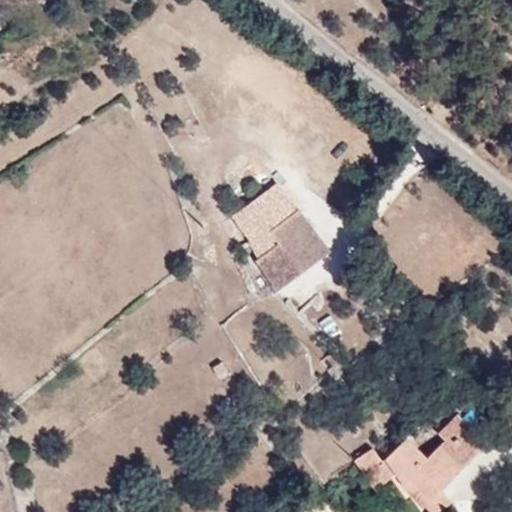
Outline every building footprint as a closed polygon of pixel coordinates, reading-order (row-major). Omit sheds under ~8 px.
[(284,237),(303,224),(287,201),(238,233),(254,258),(284,237)] [(333,271),(303,224),(284,237),(313,283),(333,271)] [(287,300),(313,283),(284,237),(254,258),(253,259),(261,274),(267,271),(287,300)] [(251,306),(222,319),(236,352),(265,339),(251,306)] [(331,312),(317,322),(329,338),(343,328),(331,312)] [(392,466),(383,453),(366,465),(388,496),(405,480),(431,508),(449,491),(497,445),(471,417),(449,438),(456,446),(437,463),(418,442),(392,466)] [(449,491),(431,508),(435,511),(449,511),(460,502),(449,491)]
